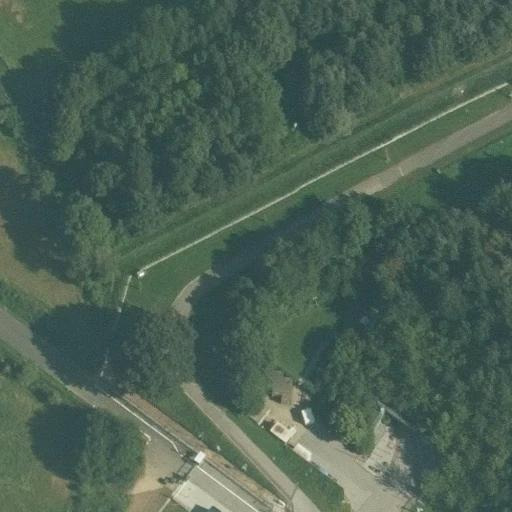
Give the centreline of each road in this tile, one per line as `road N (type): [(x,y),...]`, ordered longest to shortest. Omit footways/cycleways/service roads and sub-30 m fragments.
road 1 (unclassified): [(0,322),(195,471)]
road 2 (track): [(294,421),(299,383),(328,337),(354,340)]
